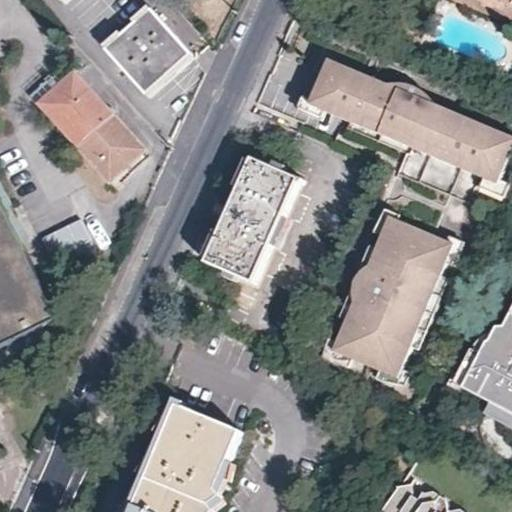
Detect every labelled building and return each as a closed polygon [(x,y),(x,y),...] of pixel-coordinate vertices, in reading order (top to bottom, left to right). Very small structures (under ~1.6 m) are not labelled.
[(454,0),(511,24),(511,5),(503,2),(503,0),(454,0)] [(195,56),(155,11),(111,50),(151,95),(177,72),(195,56)] [(430,93),(423,88),(419,86),(415,85),(408,83),(401,83),(392,84),(333,59),(316,101),(313,106),(328,112),(487,179),(502,185),(505,179),(511,161),(511,134),(438,104),(434,97),(430,93)] [(62,85),(80,71),(75,66),(58,80),(62,85)] [(115,110),(80,71),(62,85),(42,104),(56,119),(113,182),(133,164),(150,149),(115,110)] [(36,96),(42,104),(62,85),(58,80),(57,78),(36,96)] [(313,106),(316,101),(307,97),(302,108),(326,118),(328,112),(313,106)] [(118,187),(138,169),(142,166),(155,154),(150,149),(133,164),(113,182),(118,187)] [(258,287),(305,179),(257,158),(215,254),(210,265),(258,287)] [(502,185),(487,179),(483,187),(507,197),(511,184),(511,182),(505,179),(502,185)] [(0,350),(62,319),(0,195),(0,404),(0,405),(0,404),(0,350)] [(404,215),(389,209),(377,233),(386,236),(394,217),(402,220),(404,215)] [(402,220),(394,217),(386,236),(373,267),(369,269),(364,273),(360,279),(357,288),(356,296),(357,304),(341,343),(337,352),(357,360),(384,372),(403,379),(407,370),(451,263),(459,245),(451,241),(402,220)] [(80,247),(68,224),(57,229),(37,241),(43,253),(49,265),(80,247)] [(468,242),(453,236),(451,241),(459,245),(451,263),(459,267),(468,242)] [(498,417),(511,425),(511,330),(510,330),(477,390),(504,406),(498,417)] [(337,352),(341,343),(333,340),(329,353),(338,359),(354,368),(357,360),(337,352)] [(467,384),(477,390),(496,356),(484,351),(467,384)] [(415,374),(407,370),(403,379),(384,372),(381,379),(384,381),(409,386),(415,374)] [(217,511),(216,508),(225,499),(222,493),(222,489),(245,434),(182,406),(138,511),(217,511)] [(469,511),(463,507),(461,506),(451,509),(450,508),(449,500),(446,495),(436,489),(425,490),(424,489),(423,480),(417,476),(411,483),(402,485),(400,487),(383,511),(469,511)]
